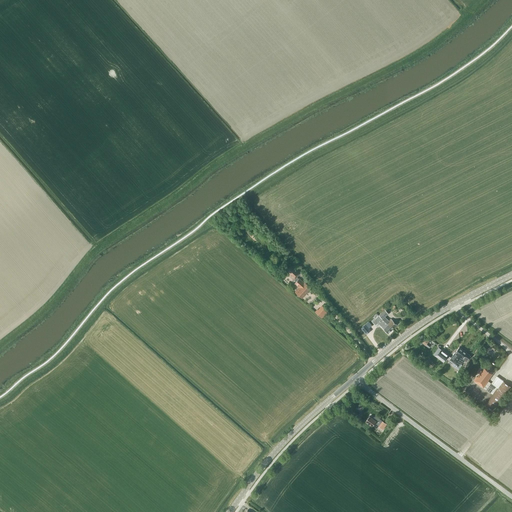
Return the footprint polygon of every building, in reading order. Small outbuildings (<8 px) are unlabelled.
[(299,279),(297,277),(301,272),(294,266),(293,268),(292,266),(286,273),(289,275),(290,275),(294,279),(297,282),(295,284),(299,288),(295,292),(297,294),(300,296),(302,298),(310,288),(309,286),(309,287),(306,284),(304,282),(303,284),(300,282),(302,281),(299,278),(299,279)] [(314,312),(322,319),(324,316),(317,309),(314,312)] [(391,319),(389,320),(385,317),(389,314),(385,310),(380,314),(378,311),(377,312),(379,315),(382,319),(384,321),(385,321),(387,323),(393,329),(397,324),(391,319)] [(393,329),(387,323),(383,327),(388,333),(393,329)] [(366,324),(361,328),(364,331),(365,330),(368,333),(371,330),(369,328),(366,324)] [(459,347),(451,358),(448,356),(448,355),(441,350),(438,355),(445,360),(446,358),(449,360),(453,363),(451,366),(457,370),(462,365),(461,364),(465,359),(467,361),(471,356),(459,347)] [(431,369),(435,364),(430,359),(426,364),(431,369)] [(488,381),(494,371),(486,366),(485,364),(482,367),(484,369),(482,371),(481,369),(478,372),(480,374),(478,376),(477,376),(474,381),(484,388),(488,381),(489,381),(488,381)] [(493,395),(485,405),(494,412),(511,387),(503,381),(498,388),(493,395)] [(491,383),(486,390),(491,393),(495,386),(491,383)] [(374,417),(373,418),(370,416),(366,421),(372,426),(375,423),(379,426),(383,421),(377,417),(374,417)] [(383,429),(387,423),(390,419),(388,417),(380,427),(383,429)]
